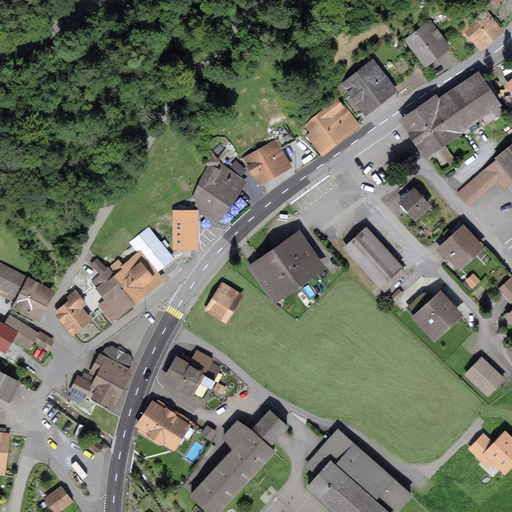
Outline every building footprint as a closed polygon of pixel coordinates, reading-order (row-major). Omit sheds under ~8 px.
[(447,17),(460,11),(457,4),(444,11),(447,17)] [(490,36),(499,29),(492,20),(482,27),(478,22),(469,30),(465,26),(460,30),(470,43),(473,41),(479,48),(491,38),(490,36)] [(422,64),(449,47),(434,24),(407,41),(422,64)] [(390,86),(414,68),(396,45),(345,84),(353,94),(343,101),(356,117),(392,89),(390,86)] [(497,100),(480,76),(440,104),(457,128),(497,100)] [(457,128),(440,104),(437,100),(408,120),(429,150),(458,130),(457,128)] [(336,101),(327,107),(332,114),(341,107),(336,101)] [(322,151),(357,123),(350,114),(346,118),(341,112),(331,120),(325,111),(308,124),(315,133),(311,136),(322,151)] [(287,125),(273,133),(281,147),(295,139),(287,125)] [(288,164),(275,141),(245,158),(250,168),(251,168),(259,181),(288,164)] [(511,146),(499,157),(511,173),(511,146)] [(242,180),(221,166),(217,171),(214,170),(219,161),(213,154),(204,164),(209,167),(202,179),(203,179),(195,196),(200,200),(197,205),(199,210),(215,220),(242,180)] [(511,180),(511,173),(499,157),(457,192),(469,206),(498,182),(504,189),(511,180)] [(416,217),(428,206),(414,190),(402,202),(401,203),(409,212),(410,211),(416,217)] [(176,206),(176,245),(193,245),(194,213),(193,213),(193,206),(176,206)] [(471,255),(479,247),(463,230),(465,228),(460,222),(450,231),(455,237),(441,250),(455,264),(468,252),(471,255)] [(118,261),(109,269),(132,299),(160,277),(154,270),(171,257),(149,229),(132,243),(139,252),(132,258),(135,263),(126,270),(118,261)] [(346,247),(385,290),(404,273),(365,230),(346,247)] [(279,293),(314,268),(303,253),(305,251),(296,239),(268,259),(260,265),(257,267),(269,284),(271,282),(279,293)] [(102,274),(95,280),(110,299),(101,306),(110,317),(132,299),(109,269),(108,269),(97,259),(91,264),(102,274)] [(2,267),(0,270),(0,285),(21,296),(29,281),(2,267)] [(472,287),(480,281),(473,274),(466,280),(472,287)] [(511,299),(511,279),(502,289),(511,299)] [(49,291),(29,281),(21,296),(13,311),(34,322),(49,291)] [(225,319),(240,294),(225,284),(209,309),(225,319)] [(58,315),(71,331),(89,317),(81,307),(88,301),(83,295),(80,297),(76,292),(65,300),(67,302),(58,310),(60,313),(58,315)] [(434,335),(458,314),(439,294),(433,299),(429,295),(423,295),(409,308),(434,335)] [(14,332),(0,323),(0,347),(3,349),(14,332)] [(52,340),(39,332),(34,341),(47,349),(52,340)] [(80,377),(73,390),(86,397),(87,396),(108,407),(112,399),(114,400),(133,362),(131,355),(112,346),(105,348),(92,373),(97,375),(93,384),(80,377)] [(211,362),(212,359),(198,351),(194,359),(219,372),(221,368),(211,362)] [(488,395),(504,379),(482,358),(466,374),(488,395)] [(194,359),(190,366),(178,360),(168,379),(204,399),(215,381),(214,380),(219,372),(194,359)] [(0,394),(9,399),(18,383),(0,373),(0,394)] [(223,395),(227,387),(217,382),(213,389),(223,395)] [(179,415),(158,401),(138,430),(160,444),(161,442),(171,448),(180,435),(188,440),(197,426),(179,414),(179,415)] [(216,511),(274,450),(269,446),(287,427),(270,411),(252,431),(239,421),(224,437),(234,450),(192,495),(209,511),(216,511)] [(211,439),(213,432),(204,430),(203,438),(211,439)] [(394,511),(410,495),(411,494),(340,432),(309,466),(319,474),(308,486),(336,511),(394,511)] [(511,442),(505,436),(489,453),(504,468),(511,459),(511,442)] [(92,438),(88,443),(99,451),(103,446),(92,438)] [(57,510),(69,501),(60,490),(49,498),(57,510)]
